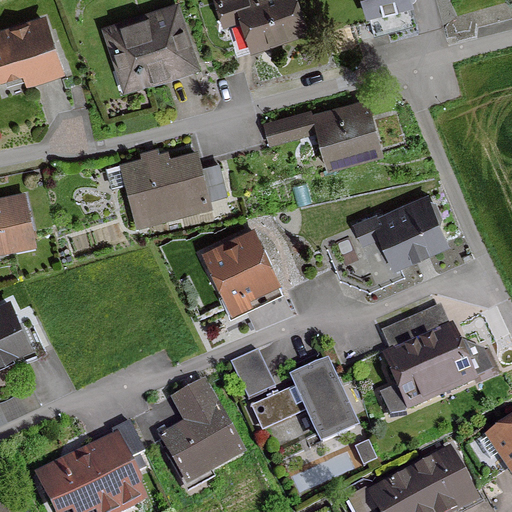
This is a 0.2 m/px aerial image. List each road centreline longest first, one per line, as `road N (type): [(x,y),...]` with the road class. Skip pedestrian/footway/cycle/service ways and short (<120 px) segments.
road 1 (residential): [(0,440),(69,406),(146,392),(287,327),(352,322),(484,263)]
road 2 (residential): [(403,66),(201,121),(0,159)]
road 3 (residential): [(403,66),(484,263)]
